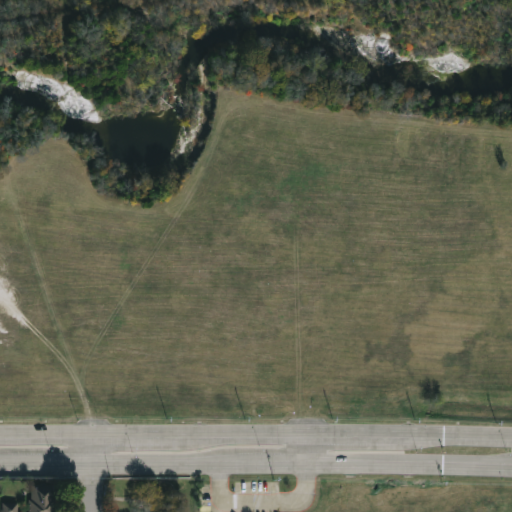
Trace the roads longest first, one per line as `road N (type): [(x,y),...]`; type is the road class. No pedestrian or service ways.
road 1 (secondary): [(305,463),(511,466)]
road 2 (secondary): [(306,434),(169,432)]
road 3 (secondary): [(94,459),(230,461)]
